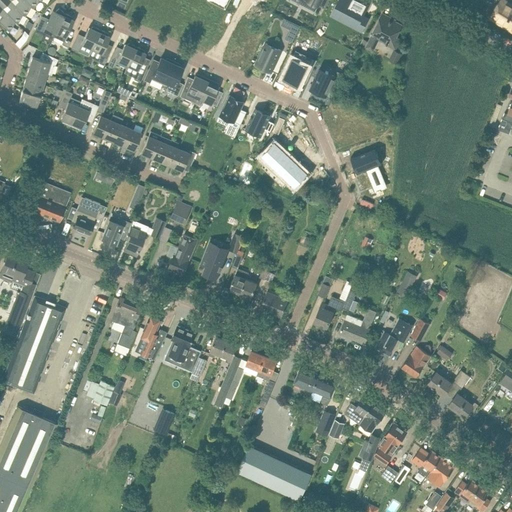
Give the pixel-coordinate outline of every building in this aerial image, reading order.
[(17,24),(23,14),(9,0),(0,0),(0,5),(15,22),(17,24)] [(25,16),(31,6),(25,0),(9,0),(23,14),(25,16)] [(33,9),(38,0),(25,0),(31,6),(33,8),(33,9)] [(209,0),(225,8),(229,0),(209,0)] [(357,0),(337,0),(331,13),(363,30),(368,20),(363,16),(369,6),(357,0)] [(490,18),(505,27),(509,19),(511,20),(511,18),(511,7),(500,0),(490,18)] [(0,22),(9,32),(14,23),(15,22),(0,5),(0,22)] [(42,15),(35,28),(54,36),(56,32),(64,13),(59,8),(55,11),(50,16),(49,18),(42,15)] [(56,32),(54,36),(63,41),(64,38),(65,37),(66,37),(70,29),(74,20),(71,19),(72,17),(64,13),(56,32)] [(359,43),(372,50),(379,37),(386,41),(385,43),(395,48),(401,38),(396,35),(402,25),(395,21),(395,20),(382,13),(372,34),(368,42),(362,38),(359,43)] [(289,29),(285,38),(292,42),(300,25),(293,22),(289,29)] [(100,29),(93,26),(92,26),(91,27),(89,26),(84,36),(78,33),(74,42),(71,48),(78,51),(81,44),(91,49),(100,29)] [(100,29),(91,49),(102,54),(110,37),(107,36),(108,33),(100,29)] [(71,41),(64,38),(63,41),(62,44),(68,47),(71,41)] [(136,46),(128,42),(128,43),(127,44),(125,43),(118,58),(117,60),(117,61),(127,65),(136,46)] [(260,57),(256,65),(270,71),(281,50),(266,43),(262,51),(261,50),(258,56),(260,57)] [(28,45),(26,53),(39,56),(41,48),(28,45)] [(135,75),(134,79),(140,82),(151,59),(150,59),(148,64),(142,61),(146,53),(143,52),(144,50),(136,46),(127,65),(124,73),(125,71),(135,75)] [(397,64),(402,53),(394,49),(389,60),(397,64)] [(54,64),(55,64),(58,59),(52,56),(42,52),(39,59),(32,57),(29,68),(47,73),(51,75),(54,64)] [(100,55),(98,61),(104,64),(107,58),(100,55)] [(162,83),(173,60),(166,57),(165,59),(160,57),(154,70),(149,68),(143,80),(150,83),(152,79),(162,83)] [(110,60),(108,65),(114,68),(116,62),(117,61),(117,60),(111,58),(110,60)] [(288,60),(281,75),(296,82),(299,76),(304,79),(312,64),(300,58),(296,65),(288,60)] [(179,63),(173,60),(162,83),(168,86),(166,90),(177,95),(183,83),(177,81),(183,67),(178,65),(179,63)] [(321,66),(310,86),(327,95),(330,90),(335,92),(343,75),(338,72),(336,74),(321,66)] [(29,68),(25,79),(43,84),(47,73),(29,68)] [(187,76),(180,96),(196,104),(206,81),(207,79),(195,74),(194,76),(193,79),(188,76),(187,76)] [(25,79),(22,90),(40,95),(43,84),(25,79)] [(206,81),(196,104),(200,105),(204,100),(211,103),(216,106),(218,101),(222,92),(217,90),(218,87),(219,85),(207,79),(206,81)] [(117,85),(115,90),(131,97),(134,92),(117,85)] [(504,112),(498,129),(509,133),(511,125),(511,85),(510,91),(509,94),(511,95),(511,101),(507,113),(504,112)] [(40,95),(22,90),(20,97),(20,101),(36,106),(40,95)] [(66,90),(63,96),(59,106),(65,109),(61,119),(63,120),(62,122),(70,125),(81,101),(71,97),(72,93),(66,90)] [(89,111),(89,110),(89,108),(96,111),(96,110),(102,113),(111,92),(105,90),(98,105),(92,103),(82,99),(81,101),(70,125),(78,129),(78,128),(84,122),(89,111)] [(227,100),(220,115),(231,120),(228,126),(225,132),(235,136),(246,111),(245,112),(239,110),(240,108),(243,101),(229,95),(228,99),(227,100)] [(250,115),(243,128),(259,137),(263,128),(269,131),(274,123),(268,120),(271,115),(254,107),(252,111),(254,113),(252,116),(250,115)] [(155,111),(152,119),(158,121),(161,114),(155,111)] [(110,120),(100,115),(93,132),(103,137),(110,120)] [(188,126),(190,121),(184,119),(179,117),(177,121),(182,123),(188,126)] [(120,124),(110,120),(103,137),(113,141),(120,124)] [(130,128),(120,124),(113,141),(123,145),(130,128)] [(134,149),(141,133),(130,128),(123,145),(134,149)] [(148,136),(141,153),(151,157),(158,140),(161,135),(151,130),(148,136)] [(278,138),(266,152),(273,159),(286,146),(278,138)] [(169,144),(162,161),(172,165),(179,149),(176,147),(178,142),(171,139),(169,144)] [(158,140),(151,157),(162,161),(169,144),(158,140)] [(286,146),(273,159),(281,167),(294,154),(286,146)] [(375,147),(350,157),(351,158),(352,157),(355,164),(354,164),(355,164),(356,169),(357,169),(358,172),(357,173),(366,170),(367,169),(373,183),(383,179),(380,172),(377,165),(382,163),(381,162),(380,163),(378,157),(376,153),(374,149),(374,148),(375,148),(375,147)] [(179,149),(172,165),(182,170),(185,161),(191,164),(196,153),(189,150),(188,153),(179,149)] [(294,154),(281,167),(289,174),(301,161),(294,154)] [(301,161),(289,174),(297,182),(309,169),(301,161)] [(106,175),(103,181),(111,184),(114,178),(106,175)] [(0,180),(0,194),(7,197),(11,186),(4,183),(4,182),(0,180)] [(33,210),(59,221),(71,192),(45,181),(33,210)] [(138,183),(129,206),(136,209),(145,186),(138,183)] [(191,206),(180,202),(177,200),(175,207),(171,217),(184,222),(188,212),(191,206)] [(95,216),(77,208),(72,220),(75,221),(73,226),(79,229),(78,230),(88,235),(91,228),(97,230),(96,230),(97,230),(105,211),(104,211),(98,209),(95,216)] [(105,229),(101,238),(116,244),(118,237),(124,239),(126,234),(131,223),(111,215),(109,218),(107,225),(106,225),(105,229)] [(164,226),(163,226),(166,220),(157,217),(150,234),(158,238),(158,239),(159,240),(164,226)] [(131,226),(130,228),(126,237),(129,238),(124,250),(136,255),(146,232),(131,226)] [(168,268),(183,274),(189,259),(197,239),(184,234),(178,247),(173,245),(169,255),(173,256),(168,268)] [(233,235),(228,249),(237,252),(242,238),(233,235)] [(302,245),(307,247),(310,238),(306,236),(302,245)] [(207,246),(201,263),(206,265),(203,272),(217,278),(227,252),(221,249),(220,251),(207,246)] [(33,271),(32,274),(24,270),(27,262),(7,254),(0,273),(0,276),(12,281),(13,280),(24,284),(21,292),(19,291),(3,330),(16,335),(40,275),(39,274),(33,271)] [(237,254),(232,266),(237,268),(242,256),(237,254)] [(265,279),(265,278),(268,271),(272,261),(267,259),(260,277),(265,279)] [(249,272),(238,268),(236,274),(235,274),(229,289),(240,293),(246,278),(249,272)] [(268,270),(265,279),(272,281),(275,273),(268,270)] [(406,297),(417,276),(409,271),(397,292),(406,297)] [(249,272),(246,278),(240,293),(251,298),(257,283),(247,278),(249,273),(249,272)] [(322,283),(318,294),(325,297),(330,286),(322,283)] [(447,292),(439,288),(435,295),(443,299),(447,292)] [(345,301),(342,308),(349,310),(353,300),(356,292),(351,290),(350,289),(349,291),(345,301)] [(267,291),(264,299),(260,308),(281,317),(288,300),(267,291)] [(34,295),(31,304),(2,381),(33,393),(38,381),(37,380),(40,371),(42,372),(46,359),(45,359),(52,341),(53,341),(58,328),(57,328),(60,319),(61,320),(66,307),(34,295)] [(322,302),(314,322),(327,328),(335,308),(341,310),(342,308),(345,301),(340,299),(332,296),(328,304),(322,302)] [(115,311),(112,319),(120,322),(125,324),(127,325),(132,327),(133,327),(136,319),(137,319),(138,315),(142,306),(135,303),(135,300),(130,298),(129,300),(121,297),(115,311)] [(343,323),(339,333),(364,343),(368,334),(370,330),(369,329),(372,321),(375,314),(376,311),(368,308),(363,320),(360,326),(345,320),(343,323)] [(147,338),(140,352),(148,356),(155,359),(162,344),(167,332),(160,329),(158,334),(156,333),(162,320),(151,315),(147,324),(145,328),(142,335),(147,338)] [(384,330),(379,339),(374,348),(389,356),(399,338),(404,341),(413,325),(399,317),(390,333),(384,330)] [(420,317),(415,326),(425,331),(429,323),(420,317)] [(122,332),(118,343),(130,347),(131,346),(135,335),(137,331),(132,329),(132,327),(127,325),(125,324),(122,332)] [(175,340),(169,354),(183,360),(181,366),(192,371),(201,350),(190,346),(196,333),(177,325),(175,331),(171,339),(173,339),(175,340)] [(227,340),(216,335),(208,355),(214,357),(215,354),(219,356),(220,354),(221,355),(227,340)] [(241,358),(234,355),(238,344),(227,340),(221,355),(221,356),(226,358),(225,361),(232,364),(220,391),(218,397),(216,403),(222,405),(225,396),(236,371),(237,368),(241,358)] [(442,344),(437,352),(442,356),(448,360),(448,359),(453,352),(448,348),(442,344)] [(416,376),(422,368),(431,354),(419,347),(413,357),(410,355),(402,366),(416,376)] [(247,360),(245,366),(258,371),(264,354),(251,349),(247,360)] [(258,372),(256,375),(269,380),(260,405),(265,407),(278,373),(273,370),(278,360),(264,354),(258,371),(258,372)] [(199,357),(193,373),(198,376),(201,377),(207,360),(199,357)] [(503,377),(500,382),(507,387),(511,390),(511,368),(510,367),(503,377)] [(236,371),(225,396),(232,399),(241,378),(244,370),(237,368),(236,371)] [(296,378),(294,383),(309,390),(306,396),(309,397),(314,385),(316,385),(317,383),(318,384),(320,377),(300,368),(296,378)] [(466,373),(461,369),(453,381),(453,380),(451,382),(437,372),(428,383),(443,394),(445,391),(450,395),(457,384),(466,373)] [(466,373),(457,384),(450,395),(454,398),(449,405),(464,416),(473,404),(458,393),(462,387),(463,388),(471,377),(466,373)] [(314,385),(309,397),(327,405),(332,392),(336,383),(320,377),(318,384),(317,383),(316,385),(314,385)] [(100,383),(93,399),(107,405),(112,394),(116,385),(102,379),(100,383)] [(120,390),(123,381),(118,379),(115,389),(120,390)] [(109,402),(110,402),(117,405),(122,394),(114,390),(112,394),(109,402)] [(359,422),(374,401),(364,394),(356,406),(351,403),(345,412),(359,422)] [(374,401),(359,422),(372,431),(386,410),(374,401)] [(17,405),(0,445),(0,511),(20,511),(59,423),(44,417),(46,412),(34,407),(32,412),(17,405)] [(174,413),(162,408),(153,428),(166,434),(174,413)] [(325,410),(319,422),(325,424),(321,433),(327,436),(327,434),(336,415),(325,410)] [(93,412),(90,419),(100,423),(102,416),(93,412)] [(482,415),(476,424),(470,432),(486,444),(499,428),(482,415)] [(249,419),(240,416),(238,424),(246,427),(249,419)] [(281,418),(278,429),(287,431),(290,420),(281,418)] [(329,435),(337,438),(344,423),(336,419),(329,435)] [(378,446),(375,455),(386,463),(396,449),(395,448),(397,444),(406,432),(394,423),(385,436),(386,436),(382,441),(387,444),(383,449),(378,446)] [(486,444),(500,456),(506,448),(511,440),(511,438),(499,428),(486,444)] [(368,441),(362,456),(367,458),(366,460),(370,461),(371,460),(371,459),(372,460),(381,437),(371,433),(368,441)] [(249,444),(237,470),(300,499),(312,473),(249,444)] [(421,447),(412,460),(421,466),(418,469),(427,475),(440,456),(431,450),(429,453),(421,447)] [(220,461),(222,456),(216,454),(213,460),(215,462),(219,463),(220,461)] [(440,456),(427,475),(441,486),(454,466),(440,456)] [(381,475),(393,483),(398,472),(388,465),(381,475)] [(405,465),(395,480),(400,483),(410,468),(405,465)] [(456,488),(455,491),(460,495),(469,501),(471,497),(480,485),(480,482),(478,480),(476,481),(471,478),(467,484),(462,480),(456,488)] [(480,485),(471,497),(480,503),(477,507),(483,511),(485,509),(490,501),(485,497),(490,492),(480,485)] [(306,490),(302,500),(314,505),(319,507),(323,497),(319,495),(306,490)] [(442,495),(436,490),(424,507),(431,511),(442,495)] [(447,491),(436,505),(433,510),(436,511),(442,511),(444,511),(445,511),(456,497),(447,491)]
